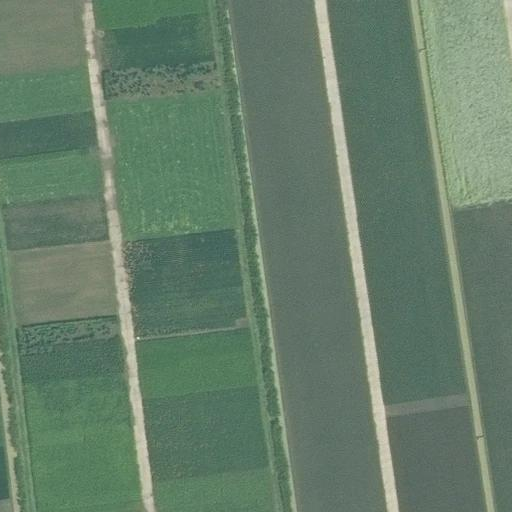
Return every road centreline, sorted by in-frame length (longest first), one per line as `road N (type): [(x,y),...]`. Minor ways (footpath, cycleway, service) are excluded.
road 1 (track): [(390,511),(318,0)]
road 2 (track): [(145,511),(84,0)]
